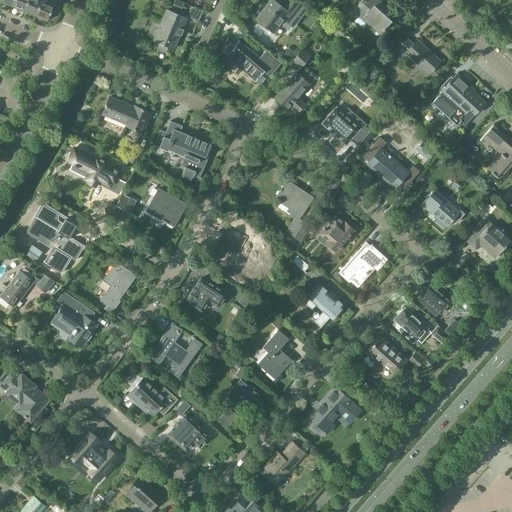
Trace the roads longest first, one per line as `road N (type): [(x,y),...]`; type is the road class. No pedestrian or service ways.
road 1 (residential): [(203,498),(422,255),(333,178),(249,126)]
road 2 (secondary): [(511,312),(340,511)]
road 3 (secondary): [(364,511),(511,343)]
road 4 (residential): [(203,498),(79,393)]
road 5 (residential): [(172,266),(249,126)]
road 6 (residential): [(79,393),(172,266)]
road 7 (residential): [(0,162),(59,47)]
road 8 (residential): [(178,95),(59,47)]
road 9 (residential): [(0,491),(79,393)]
